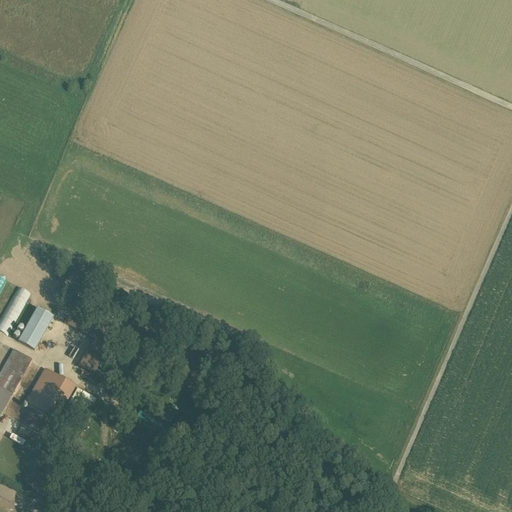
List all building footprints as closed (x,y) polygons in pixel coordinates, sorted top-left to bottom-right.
[(18,288),(0,319),(0,333),(7,337),(30,295),(18,288)] [(37,310),(18,343),(34,352),(53,319),(37,310)] [(67,316),(63,324),(82,333),(86,325),(67,316)] [(106,347),(89,341),(79,369),(96,375),(106,347)] [(0,374),(0,413),(1,414),(31,361),(13,351),(0,374)] [(45,371),(25,405),(56,422),(76,389),(45,371)] [(83,393),(79,403),(91,409),(96,398),(83,393)]
